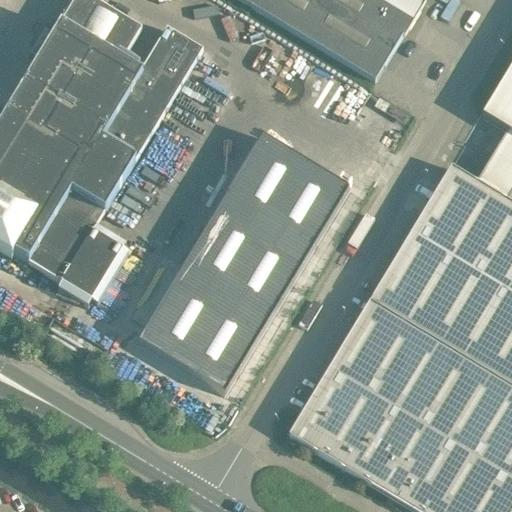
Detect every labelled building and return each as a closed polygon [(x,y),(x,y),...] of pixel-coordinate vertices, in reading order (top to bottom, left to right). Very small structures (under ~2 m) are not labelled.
[(203,53),(167,31),(140,76),(122,65),(142,32),(88,0),(77,0),(75,4),(68,15),(37,67),(23,90),(6,119),(0,128),(0,247),(62,286),(59,292),(88,309),(92,303),(98,307),(128,258),(122,254),(125,248),(96,230),(190,74),(203,53)] [(237,0),(251,8),(256,0),(237,0)] [(375,83),(408,30),(410,31),(416,21),(381,0),(256,0),(251,8),(375,83)] [(421,11),(420,10),(425,0),(381,0),(416,21),(421,11)] [(370,305),(290,438),(389,498),(411,511),(511,511),(511,69),(483,118),(484,119),(511,135),(511,206),(506,203),(511,193),(511,178),(489,165),(477,185),(451,170),(447,178),(372,301),(373,301),(370,305)] [(264,139),(138,346),(225,399),(351,192),(350,191),(323,175),(306,165),(286,153),(264,139)] [(85,361),(97,368),(104,357),(92,350),(85,361)]
